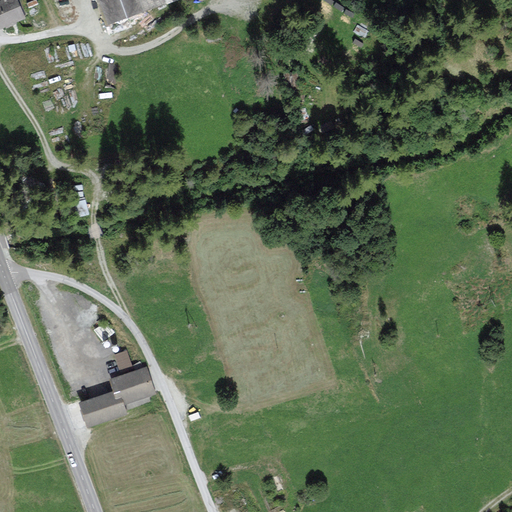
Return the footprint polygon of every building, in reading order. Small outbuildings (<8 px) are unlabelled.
[(0,27),(23,18),(15,0),(4,0),(0,2),(0,27)] [(139,10),(135,0),(99,0),(104,13),(107,22),(139,10)] [(141,0),(145,10),(173,0),(141,0)] [(116,66),(101,64),(99,82),(114,84),(116,66)] [(298,89),(296,75),(284,76),(286,91),(298,89)] [(117,364),(131,361),(128,348),(115,351),(117,364)] [(152,392),(145,371),(112,381),(116,392),(82,402),(89,424),(125,413),(122,402),(152,392)]
